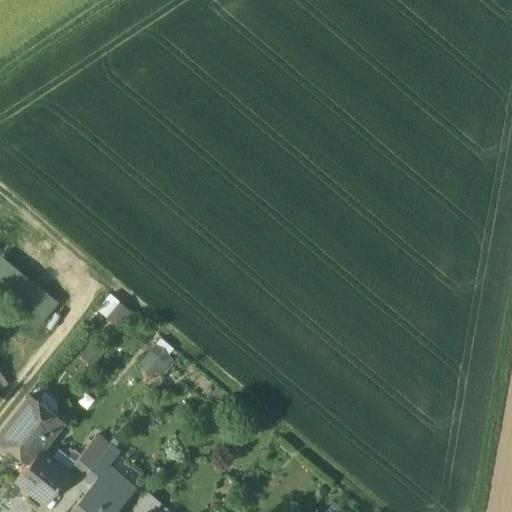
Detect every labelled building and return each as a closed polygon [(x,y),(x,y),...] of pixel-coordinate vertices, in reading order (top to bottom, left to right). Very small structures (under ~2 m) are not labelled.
[(0,257),(0,294),(38,326),(57,302),(1,256),(0,257)] [(116,324),(130,308),(110,291),(96,307),(116,324)] [(137,362),(153,378),(176,356),(161,340),(137,362)] [(25,397),(0,427),(0,436),(6,441),(9,437),(21,447),(21,455),(29,461),(40,448),(41,448),(56,429),(60,429),(64,423),(63,416),(58,412),(51,413),(48,416),(25,397)] [(86,447),(70,466),(82,476),(82,475),(98,456),(86,447)] [(29,461),(16,479),(44,501),(69,471),(41,448),(40,448),(29,461)] [(98,456),(82,475),(92,483),(104,468),(111,460),(101,452),(98,456)] [(92,483),(86,489),(88,491),(69,511),(113,511),(131,491),(104,468),(92,483)] [(147,491),(132,509),(135,511),(145,511),(146,511),(148,511),(153,511),(161,503),(147,491)]
